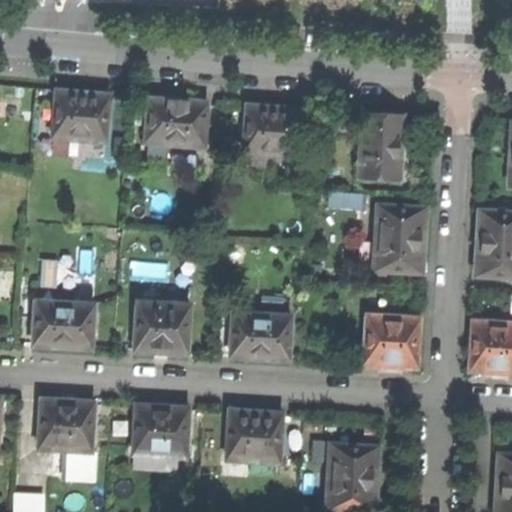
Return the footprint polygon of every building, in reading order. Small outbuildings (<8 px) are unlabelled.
[(511,31),(511,0),(487,0),(487,31),(511,31)] [(80,92),(57,90),(53,137),(105,142),(110,95),(80,92)] [(175,100),(149,98),(146,141),(203,146),(207,102),(175,100)] [(272,107),(247,105),(244,152),(297,156),(300,109),(272,107)] [(403,116),(363,113),(359,177),(399,179),(401,147),(403,116)] [(425,208),(378,206),(374,269),(421,272),(424,236),(425,208)] [(511,213),(479,211),(477,241),(475,275),(511,277),(511,213)] [(93,305),(36,302),(33,346),(59,347),(90,349),(93,305)] [(189,305),(138,302),(135,351),(160,352),(186,354),(189,305)] [(290,316),(233,313),(231,357),(259,358),(288,360),(290,316)] [(419,319),(367,316),(364,365),(393,366),(416,368),(419,319)] [(511,324),(473,322),(470,370),(496,372),(511,372),(511,324)] [(69,401),(42,400),(39,448),(91,451),(93,403),(69,401)] [(161,406),(135,405),(133,454),(185,456),(188,408),(161,406)] [(254,412),(230,410),(227,459),(278,462),(281,413),(254,412)] [(378,447),(330,445),(326,509),(374,511),(376,479),(378,447)] [(511,511),(511,455),(499,455),(498,481),(495,511),(511,511)] [(48,511),(48,492),(16,493),(16,511),(48,511)]
